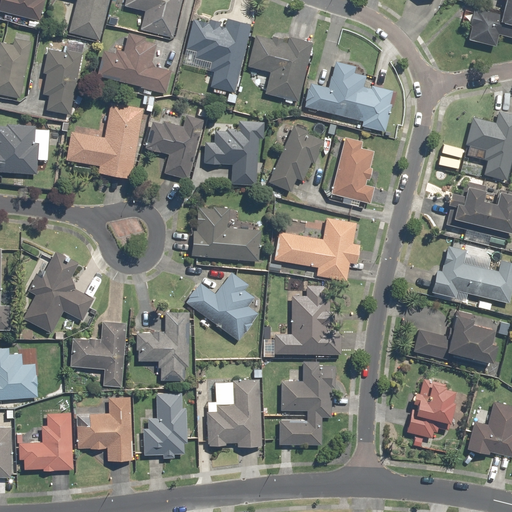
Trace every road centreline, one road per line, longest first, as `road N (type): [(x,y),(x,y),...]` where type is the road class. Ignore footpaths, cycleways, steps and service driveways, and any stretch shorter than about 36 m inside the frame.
road 1 (residential): [(363,481),(381,288),(427,107),(425,82)]
road 2 (residential): [(363,481),(72,511)]
road 3 (residential): [(89,220),(144,206),(153,248),(147,258),(136,264),(109,249)]
road 4 (residential): [(511,506),(363,481)]
road 5 (residential): [(425,82),(377,17),(334,0)]
